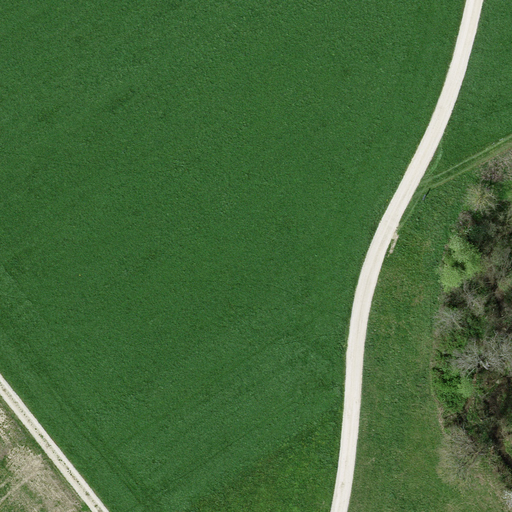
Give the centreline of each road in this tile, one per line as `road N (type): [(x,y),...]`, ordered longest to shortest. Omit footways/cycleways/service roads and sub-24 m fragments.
road 1 (track): [(474,0),(448,101),(370,266),(340,511)]
road 2 (track): [(0,378),(104,511)]
